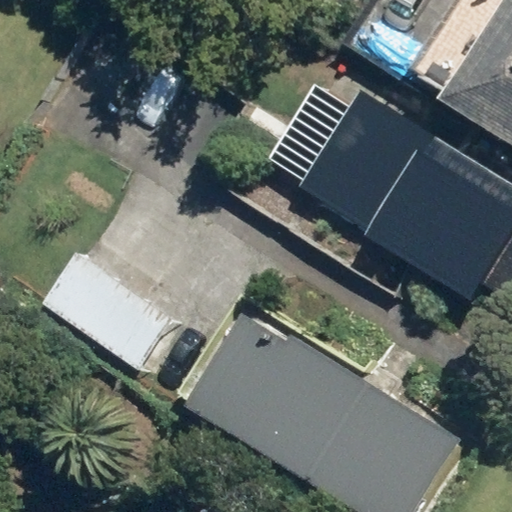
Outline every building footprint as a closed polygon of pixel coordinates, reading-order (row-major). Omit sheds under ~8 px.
[(479,0),(409,0),(385,39),(435,71),(479,0)] [(511,47),(471,115),(511,140),(511,47)] [(310,192),(503,312),(509,302),(511,303),(511,179),(466,151),(464,155),(337,76),(282,164),(315,184),(310,192)] [(52,311),(152,376),(185,325),(85,260),(52,311)] [(215,420),(360,511),(432,511),(474,447),(277,322),(215,420)]
